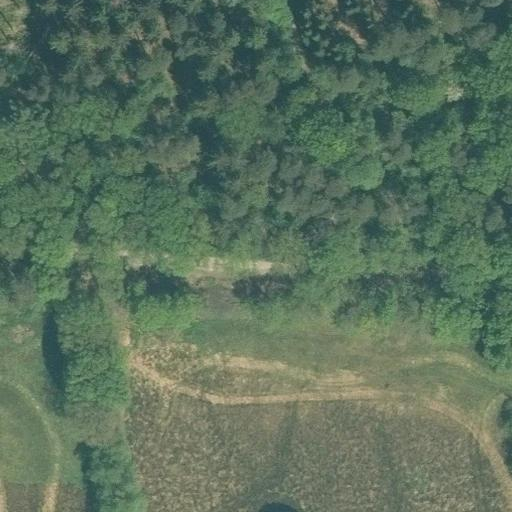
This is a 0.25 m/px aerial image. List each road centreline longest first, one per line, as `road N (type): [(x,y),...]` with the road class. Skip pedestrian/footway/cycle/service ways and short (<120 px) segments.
road 1 (track): [(0,246),(511,263)]
road 2 (track): [(284,0),(314,96),(446,209),(481,262)]
